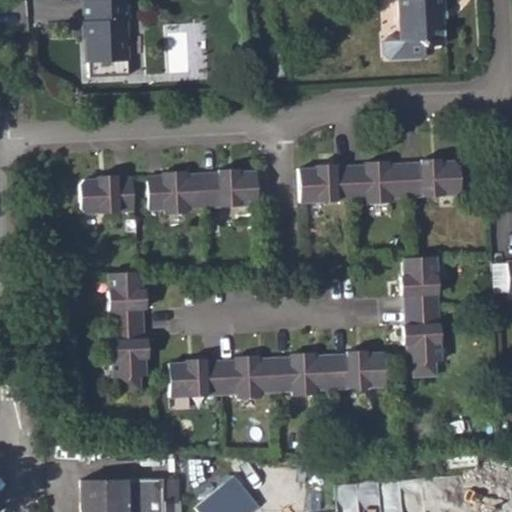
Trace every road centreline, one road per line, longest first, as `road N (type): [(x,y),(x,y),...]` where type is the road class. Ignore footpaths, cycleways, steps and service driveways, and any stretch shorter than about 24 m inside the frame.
road 1 (residential): [(0,138),(278,124)]
road 2 (residential): [(278,124),(506,102)]
road 3 (residential): [(278,124),(282,316)]
road 4 (residential): [(9,456),(0,286)]
